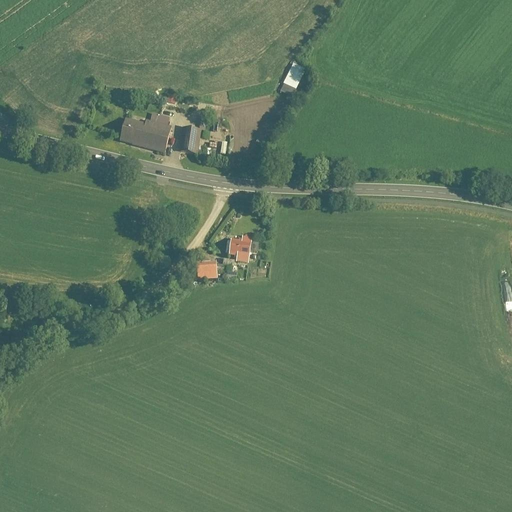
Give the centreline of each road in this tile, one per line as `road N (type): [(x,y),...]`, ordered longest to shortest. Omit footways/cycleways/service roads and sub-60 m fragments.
road 1 (secondary): [(511,207),(388,188),(202,180),(0,133)]
road 2 (track): [(0,353),(42,331),(126,308),(185,256),(238,184)]
